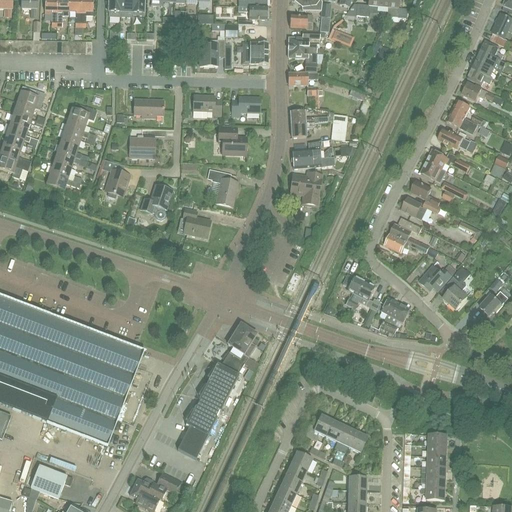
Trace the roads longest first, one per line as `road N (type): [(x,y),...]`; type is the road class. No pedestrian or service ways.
road 1 (residential): [(511,366),(453,340),(367,255),(488,0)]
road 2 (residential): [(256,511),(316,389),(383,420),(385,511)]
road 3 (unclassified): [(104,511),(222,297)]
road 4 (residential): [(222,297),(277,163),(278,83)]
road 5 (residential): [(141,270),(123,319),(0,273)]
road 6 (tertiary): [(511,391),(435,360),(360,348)]
road 7 (tertiary): [(360,348),(511,392)]
road 8 (tertiary): [(141,270),(0,225)]
road 9 (tertiary): [(360,348),(222,297)]
road 10 (residential): [(130,171),(173,172),(178,81)]
